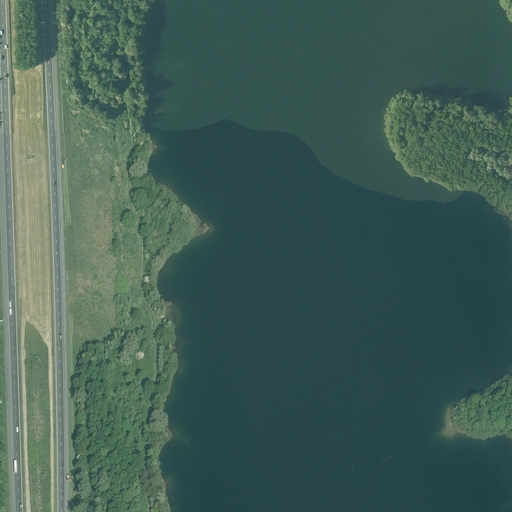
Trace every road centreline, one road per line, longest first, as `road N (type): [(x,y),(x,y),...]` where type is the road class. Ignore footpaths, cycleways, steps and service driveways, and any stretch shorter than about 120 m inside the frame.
road 1 (track): [(138,0),(123,5),(129,30),(122,96),(154,369),(149,511)]
road 2 (motorway): [(1,0),(18,511)]
road 3 (motorway): [(61,511),(45,0)]
